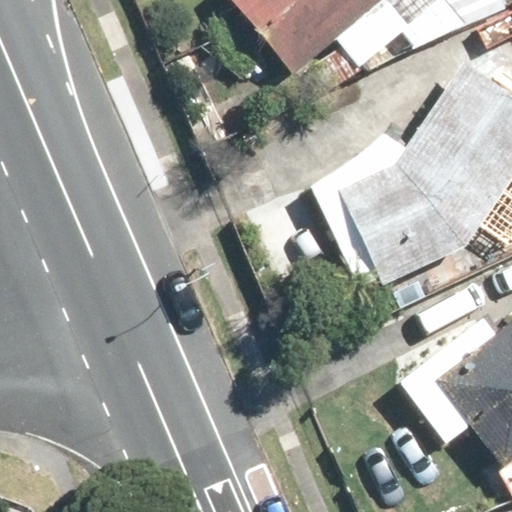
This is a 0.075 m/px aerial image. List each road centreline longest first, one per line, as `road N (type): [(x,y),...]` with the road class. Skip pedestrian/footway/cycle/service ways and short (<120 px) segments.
road 1 (secondary): [(0,22),(119,311)]
road 2 (secondary): [(119,311),(204,511)]
road 3 (residential): [(0,353),(119,311)]
